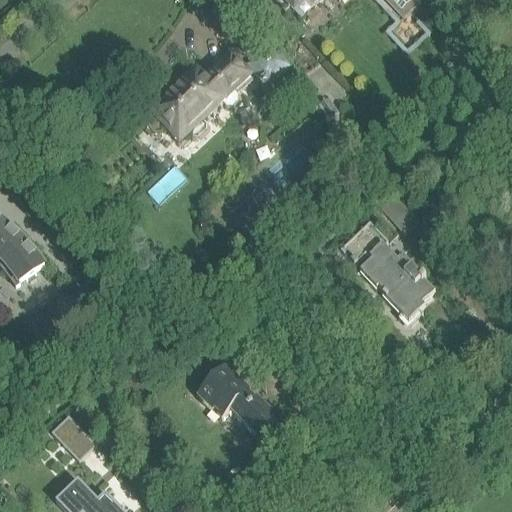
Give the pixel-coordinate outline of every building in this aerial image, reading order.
[(270,0),(284,14),(286,11),(295,20),(297,18),(301,23),(314,11),(315,12),(327,0),(334,0),(339,5),(344,0),(270,0)] [(381,0),(404,25),(419,11),(408,0),(381,0)] [(261,89),(261,90),(263,92),(267,93),(271,90),(271,87),(290,73),(271,46),(247,70),(261,84),(261,89)] [(149,125),(149,128),(148,133),(154,139),(162,139),(167,134),(180,148),(189,140),(193,144),(199,144),(207,136),(207,130),(203,126),(222,108),(226,112),(232,112),(238,106),(238,101),(234,96),(250,82),(231,61),(205,85),(196,76),(151,118),(154,120),(149,125)] [(320,108),(330,123),(339,117),(329,103),(320,108)] [(405,240),(420,227),(393,197),(378,210),(405,240)] [(0,271),(4,275),(8,281),(12,286),(16,292),(45,272),(38,262),(33,256),(28,250),(23,244),(17,239),(12,234),(6,229),(0,224),(0,271)] [(397,238),(388,247),(370,229),(341,256),(354,270),(366,259),(372,266),(360,277),(377,294),(378,293),(384,299),(383,300),(409,329),(426,313),(423,311),(435,299),(416,278),(426,268),(397,238)] [(229,292),(239,282),(230,272),(220,281),(229,292)] [(151,311),(157,306),(159,304),(160,297),(155,293),(148,292),(141,296),(139,304),(143,309),(151,311)] [(72,302),(82,317),(91,311),(81,296),(72,302)] [(249,333),(260,328),(246,304),(236,310),(249,333)] [(132,350),(147,336),(131,318),(115,332),(132,350)] [(250,396),(226,373),(216,364),(201,380),(211,389),(199,401),(223,424),(231,416),(258,442),(249,451),(259,460),(287,431),(258,403),(256,405),(248,398),(250,396)] [(69,422),(51,439),(59,447),(60,447),(71,458),(79,467),(89,458),(89,457),(94,452),(95,453),(96,451),(69,422)] [(78,487),(56,508),(59,511),(115,511),(105,501),(98,507),(96,505),(96,506),(78,487)]
